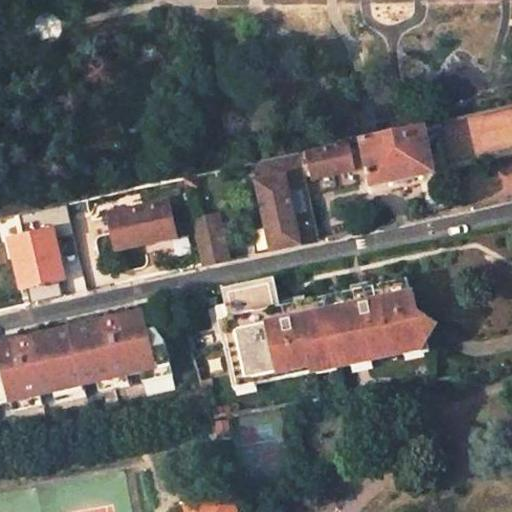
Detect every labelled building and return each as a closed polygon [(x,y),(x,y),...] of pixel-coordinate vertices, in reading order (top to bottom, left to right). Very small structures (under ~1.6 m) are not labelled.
[(431,23),(361,26),(363,56),(432,53),(431,23)] [(424,125),(361,139),(371,188),(434,173),(433,168),(430,152),(424,125)] [(349,142),(306,152),(312,180),(355,171),(349,142)] [(440,151),(430,152),(433,168),(443,165),(440,151)] [(260,162),(277,235),(269,237),(272,252),(321,242),(299,153),(260,162)] [(117,251),(176,238),(168,203),(109,217),(117,251)] [(229,262),(219,217),(193,222),(203,267),(229,262)] [(408,280),(281,307),(274,278),(222,289),(226,305),(237,355),(228,356),(234,383),(256,379),(258,385),(316,373),(315,366),(338,361),(339,367),(351,365),(349,359),(371,354),(372,360),(405,353),(403,346),(420,343),(424,345),(427,340),(437,326),(416,313),(408,280)] [(216,307),(228,356),(237,355),(226,305),(216,307)] [(0,413),(171,374),(163,342),(142,312),(0,344),(0,413)] [(420,343),(403,346),(405,353),(408,355),(421,353),(422,354),(430,352),(431,350),(429,342),(427,340),(424,345),(420,343)] [(353,367),(372,364),(372,361),(372,360),(371,354),(349,359),(351,365),(351,366),(353,367)] [(318,376),(338,371),(339,369),(339,367),(338,361),(315,366),(316,373),(316,374),(318,376)] [(256,379),(234,383),(236,392),(238,393),(258,389),(258,387),(258,385),(256,379)] [(237,511),(235,504),(221,508),(217,493),(186,501),(188,511),(237,511)]
